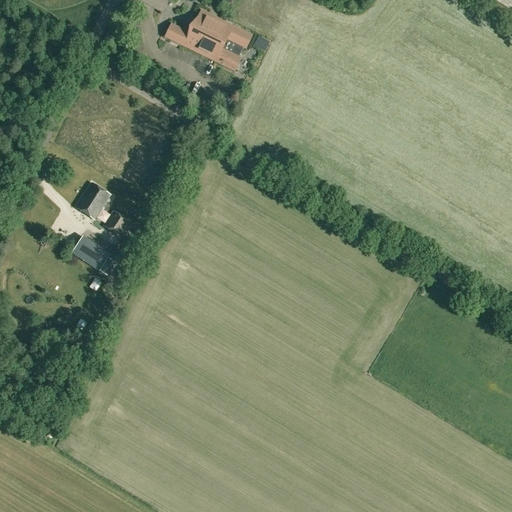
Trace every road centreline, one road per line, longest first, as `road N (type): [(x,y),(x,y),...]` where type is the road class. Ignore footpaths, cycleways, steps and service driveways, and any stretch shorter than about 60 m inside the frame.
road 1 (unclassified): [(511,318),(79,54)]
road 2 (unclassified): [(0,225),(79,54)]
